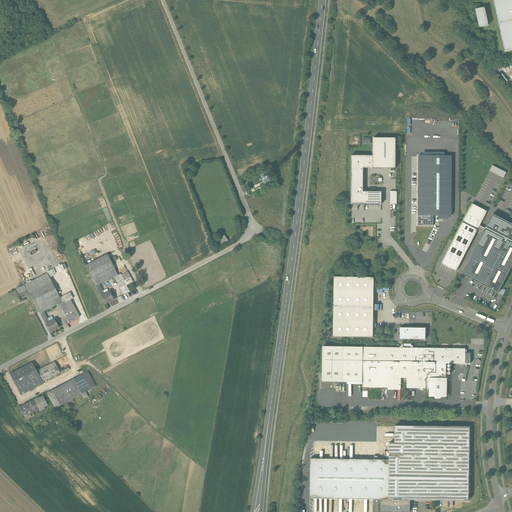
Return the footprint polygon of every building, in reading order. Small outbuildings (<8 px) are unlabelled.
[(511,0),(493,0),(505,52),(511,50),(511,0)] [(484,8),(475,10),(479,28),(488,26),(484,8)] [(382,205),(382,192),(363,192),(363,169),(395,169),(396,139),(373,138),(373,156),(351,156),(351,204),(358,205),(358,206),(364,206),(364,205),(382,205)] [(422,156),(419,156),(418,216),(433,216),(451,216),(452,156),(445,156),(422,156)] [(506,173),(492,166),(490,172),(503,179),(506,173)] [(456,272),(487,213),(472,205),(441,264),(456,272)] [(511,266),(511,224),(492,215),(461,275),(498,294),(511,266)] [(433,216),(418,216),(418,226),(433,226),(433,216)] [(225,235),(217,240),(222,247),(230,241),(225,235)] [(95,287),(98,285),(117,275),(107,255),(85,266),(95,287)] [(120,274),(114,277),(123,295),(130,292),(124,281),(130,278),(127,272),(121,275),(120,274)] [(47,274),(16,290),(20,297),(28,292),(40,314),(42,312),(58,304),(68,323),(80,317),(70,300),(73,299),(70,293),(60,298),(47,274)] [(374,278),(334,277),(333,337),(373,338),(374,278)] [(98,285),(95,287),(105,305),(114,300),(109,292),(103,295),(98,285)] [(42,312),(40,314),(50,333),(58,328),(54,320),(48,323),(42,312)] [(426,333),(426,328),(415,328),(415,329),(400,328),(400,339),(425,340),(425,333),(426,333)] [(465,349),(322,347),(322,382),(362,383),(362,388),(401,388),(401,378),(407,378),(407,389),(430,389),(430,397),(446,397),(446,364),(470,365),(470,354),(465,354),(465,349)] [(54,362),(36,372),(42,382),(46,380),(60,373),(54,362)] [(32,363),(10,375),(21,396),(43,384),(42,382),(36,372),(32,363)] [(68,368),(60,373),(46,380),(47,382),(70,371),(68,368)] [(88,372),(74,379),(82,394),(95,387),(88,372)] [(74,379),(46,393),(54,409),(82,394),(74,379)] [(38,398),(34,400),(39,409),(40,411),(44,409),(44,408),(47,406),(43,397),(39,399),(38,398)] [(34,400),(19,408),(24,417),(39,409),(34,400)] [(389,461),(310,459),(310,499),(382,500),(381,511),(385,511),(409,511),(410,501),(468,502),(470,428),(395,427),(395,444),(389,443),(389,461)]
